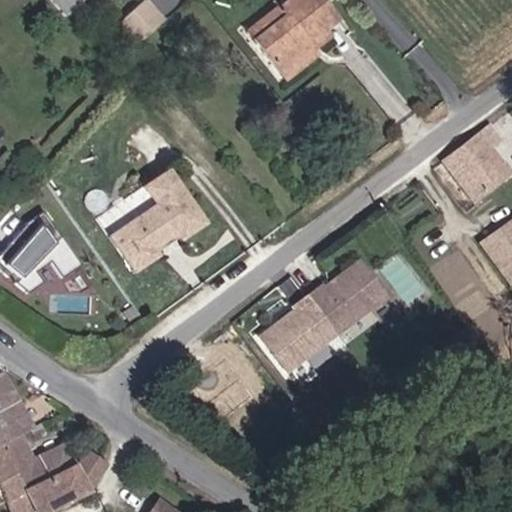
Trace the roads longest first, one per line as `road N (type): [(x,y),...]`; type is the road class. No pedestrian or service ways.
road 1 (unclassified): [(511,82),(95,404)]
road 2 (unclassified): [(95,404),(254,511)]
road 3 (unclassified): [(0,326),(95,404)]
